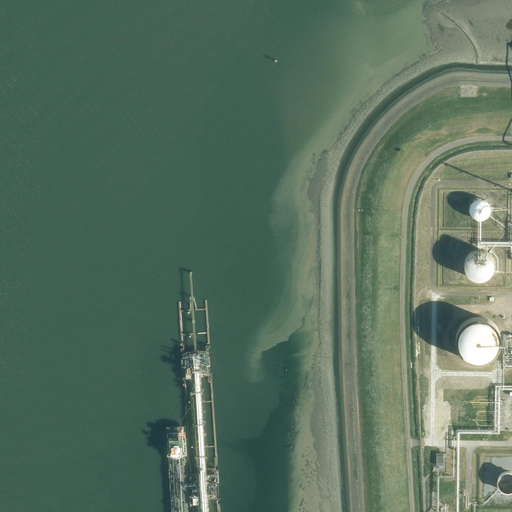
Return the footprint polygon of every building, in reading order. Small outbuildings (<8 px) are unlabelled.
[(491,211),(491,209),(490,206),(490,204),(489,203),(487,201),(486,199),(484,198),(482,197),(480,197),(477,197),(475,198),(473,199),(471,200),(470,202),(468,204),(468,206),(467,208),(467,211),(468,213),(469,215),(470,217),(472,219),(474,220),(476,220),(479,221),(481,220),(483,220),(486,219),(487,217),(489,215),(490,213),(491,211)] [(494,268),(495,265),(494,262),(494,260),(492,257),(491,254),(488,252),(486,251),(483,250),(482,250),(480,249),(478,249),(476,250),(473,250),(471,252),(468,254),(466,256),(465,259),(464,262),(463,265),(463,268),(464,271),(465,273),(468,276),(470,278),(472,279),(475,280),(478,281),(481,280),(483,280),(485,279),(487,278),(490,276),(492,274),(493,271),(494,268)] [(502,342),(502,340),(502,336),(501,334),(501,332),(499,329),(498,327),(496,324),(493,322),(491,321),(489,319),(486,318),(484,317),(480,317),(477,317),(475,317),(471,319),(469,319),(467,321),(464,323),(462,325),(461,326),(460,328),(459,330),(458,332),(457,335),(457,337),(457,339),(457,342),(457,344),(457,346),(458,348),(459,350),(460,352),(463,355),(466,358),(468,359),(470,360),(474,362),(478,362),(482,362),(484,362),(487,361),(491,359),(494,357),(495,356),(496,355),(498,353),(499,350),(500,349),(501,347),(501,344),(502,342)] [(436,465),(443,465),(443,457),(446,458),(446,453),(436,453),(436,465)] [(511,471),(510,471),(508,471),(506,471),(503,471),(501,472),(499,473),(498,475),(497,477),(496,479),(496,481),(496,483),(496,485),(497,487),(499,489),(501,491),(502,492),(504,492),(506,493),(508,493),(511,492),(511,491),(511,471)]
